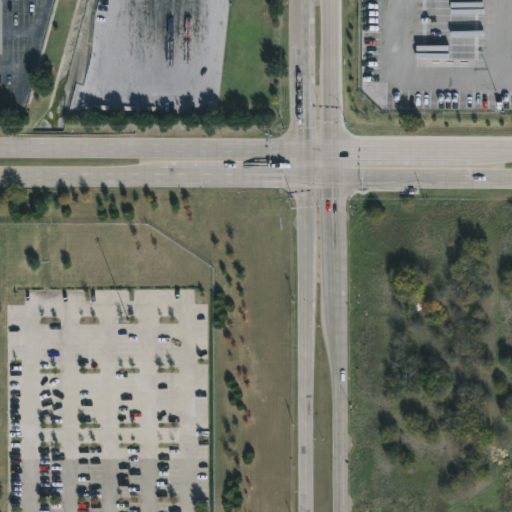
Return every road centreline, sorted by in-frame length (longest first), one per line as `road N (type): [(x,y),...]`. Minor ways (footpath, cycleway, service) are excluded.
road 1 (secondary): [(338,511),(333,177)]
road 2 (secondary): [(304,177),(305,511)]
road 3 (primary): [(304,152),(0,151)]
road 4 (primary): [(0,176),(304,177)]
road 5 (primary): [(511,151),(332,151)]
road 6 (primary): [(333,177),(511,178)]
road 7 (secondary): [(332,151),(331,0)]
